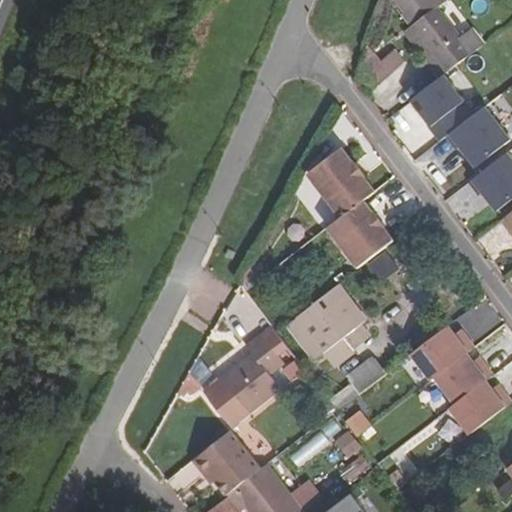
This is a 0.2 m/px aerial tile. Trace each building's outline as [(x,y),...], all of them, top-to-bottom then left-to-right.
[(461,40),(438,8),(447,1),(445,0),(395,0),(405,12),(403,14),(447,74),(484,45),(473,31),(461,40)] [(397,18),(441,78),(445,75),(447,74),(403,14),(397,18)] [(375,87),(403,62),(394,51),(382,61),(368,46),(358,69),(375,87)] [(475,115),(445,75),(441,78),(412,100),(431,126),(430,128),(440,142),(446,137),(475,115)] [(511,141),(485,107),(475,115),(446,137),(456,150),(460,147),(476,168),(511,141)] [(308,174),(342,218),(363,202),(375,192),(362,176),(357,179),(349,169),(354,166),(341,149),(308,174)] [(511,158),(508,153),(469,183),(479,196),(483,193),(498,212),(511,200),(511,158)] [(357,179),(362,176),(354,166),(349,169),(357,179)] [(376,231),(368,221),(374,216),(363,202),(342,218),(328,228),(335,236),(353,222),(368,242),(350,256),(359,268),(394,241),(382,226),(376,231)] [(511,212),(498,223),(508,236),(511,233),(511,212)] [(382,226),(374,216),(368,221),(376,231),(382,226)] [(368,242),(353,222),(335,236),(350,256),(368,242)] [(382,254),(369,264),(383,281),(395,271),(382,254)] [(365,321),(338,286),(317,303),(298,318),(324,351),(335,365),(354,351),(344,337),(362,323),(365,321)] [(474,342),(501,327),(487,303),(460,318),(474,342)] [(324,351),(298,318),(286,327),(312,360),(324,351)] [(354,351),(372,336),(362,323),(344,337),(354,351)] [(455,333),(449,325),(412,353),(432,380),(436,377),(467,353),(475,347),(466,335),(460,340),(455,333)] [(273,326),(262,334),(285,363),(295,355),(273,326)] [(460,340),(466,335),(461,329),(455,333),(460,340)] [(285,363),(262,334),(246,347),(253,355),(204,393),(233,429),(283,390),(270,374),(285,363)] [(474,361),(467,353),(436,377),(456,403),(486,380),(493,374),(484,362),(478,367),(474,361)] [(216,379),(232,366),(222,354),(206,367),(216,379)] [(478,367),(484,362),(479,356),(474,361),(478,367)] [(386,373),(374,357),(348,377),(351,383),(360,394),(386,373)] [(286,369),(295,380),(307,371),(298,359),(286,369)] [(211,375),(202,368),(194,380),(204,386),(211,375)] [(493,388),(486,380),(456,403),(451,407),(472,434),(511,402),(511,400),(504,390),(498,395),(493,388)] [(338,410),(360,394),(351,383),(329,399),(338,410)] [(498,395),(504,390),(499,384),(493,388),(498,395)] [(348,422),(361,436),(373,425),(360,411),(348,422)] [(262,470),(231,430),(193,459),(204,473),(207,471),(216,482),(227,496),(228,495),(262,470)] [(346,458),(363,451),(353,430),(336,437),(346,458)] [(190,463),(168,481),(178,493),(200,475),(190,463)] [(289,493),(268,465),(262,470),(228,495),(229,497),(208,511),(240,511),(247,507),(250,511),(301,511),(303,511),(301,509),(319,495),(307,479),(289,493)] [(216,482),(207,471),(204,473),(213,484),(216,482)] [(416,511),(399,490),(386,472),(368,487),(387,511),(416,511)] [(355,511),(344,498),(326,511),(355,511)]
